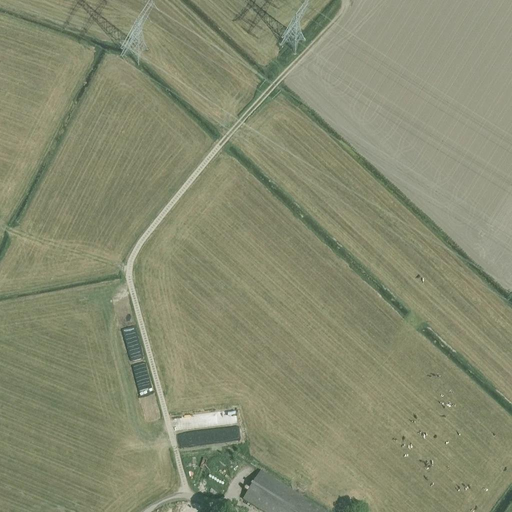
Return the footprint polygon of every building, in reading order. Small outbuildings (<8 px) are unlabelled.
[(131,367),(143,363),(138,346),(126,350),(131,367)] [(199,450),(241,443),(236,410),(174,420),(178,444),(190,442),(189,437),(197,435),(199,450)] [(192,458),(184,459),(188,478),(195,477),(192,458)] [(225,480),(228,473),(214,466),(211,473),(225,480)] [(323,511),(260,472),(243,500),(262,511),(323,511)]
